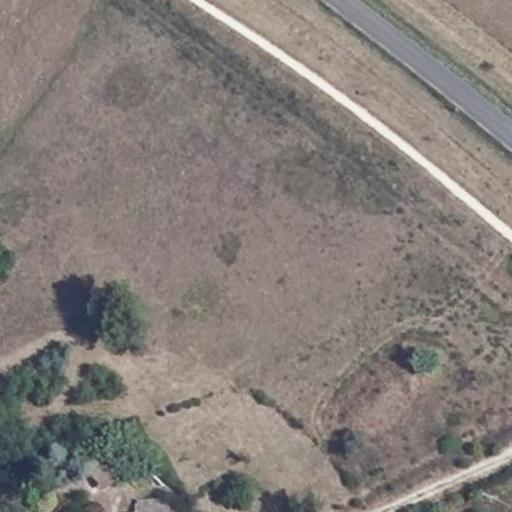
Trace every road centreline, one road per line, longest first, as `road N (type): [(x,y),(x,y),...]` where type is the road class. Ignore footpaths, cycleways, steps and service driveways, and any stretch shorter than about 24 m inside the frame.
road 1 (unclassified): [(511,139),(341,0)]
road 2 (track): [(511,451),(377,511)]
